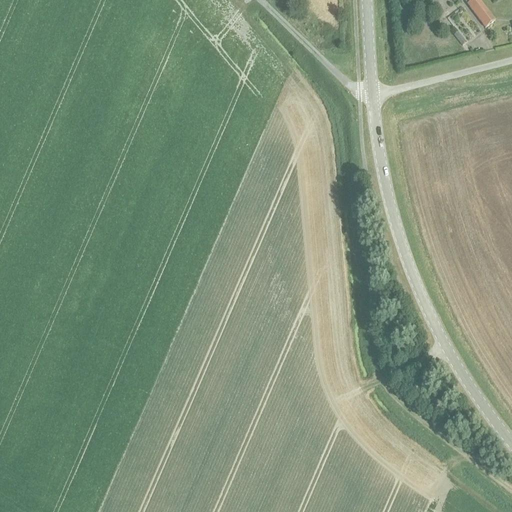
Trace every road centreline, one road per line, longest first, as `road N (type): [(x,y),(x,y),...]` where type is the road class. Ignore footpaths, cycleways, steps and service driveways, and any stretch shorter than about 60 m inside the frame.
road 1 (tertiary): [(511,445),(447,350),(407,264),(385,193),(372,94)]
road 2 (track): [(372,94),(358,95),(264,0)]
road 3 (unclassified): [(372,94),(511,61)]
